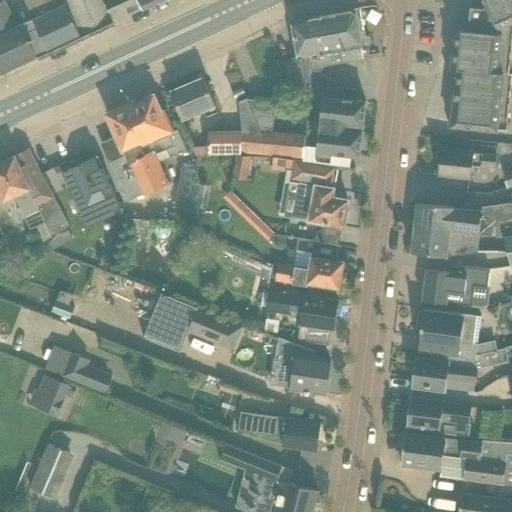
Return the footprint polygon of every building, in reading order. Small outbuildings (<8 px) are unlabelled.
[(24,0),(33,19),(22,24),(37,57),(115,21),(104,0),(24,0)] [(144,8),(140,0),(104,0),(115,21),(144,8)] [(469,18),(472,19),(470,30),(455,29),(454,40),(451,39),(449,57),(452,57),(451,68),(454,69),(448,125),(450,126),(497,132),(497,130),(506,131),(511,81),(511,74),(509,74),(511,45),(511,0),(484,0),(487,6),(482,8),(470,6),(469,18)] [(5,1),(0,3),(0,21),(12,46),(11,47),(19,65),(37,57),(22,24),(17,27),(5,1)] [(298,90),(313,87),(309,68),(307,56),(321,53),(315,17),(292,21),(298,56),(292,58),(298,90)] [(12,46),(0,21),(0,71),(1,74),(19,65),(11,47),(12,46)] [(359,156),(362,132),(342,129),(342,123),(363,126),(366,101),(338,98),(339,87),(336,87),(337,83),(337,82),(321,73),(324,68),(323,65),(309,68),(313,87),(310,99),(322,101),(317,147),(304,146),(302,160),(330,165),(331,153),(359,156)] [(171,91),(179,109),(183,120),(204,111),(206,117),(218,113),(203,77),(171,91)] [(178,130),(173,132),(163,110),(159,112),(150,92),(107,111),(127,156),(109,164),(116,180),(115,180),(124,198),(124,201),(143,193),(144,195),(168,185),(155,155),(166,150),(169,158),(187,150),(178,130)] [(308,116),(309,107),(246,99),(259,132),(271,133),(273,111),(308,116)] [(209,154),(241,153),(240,152),(302,157),(305,135),(271,133),(259,132),(208,132),(209,154)] [(38,210),(50,237),(70,228),(49,190),(40,173),(29,149),(0,162),(0,194),(3,201),(14,197),(23,217),(38,210)] [(439,174),(459,176),(471,177),(472,166),(495,169),(496,155),(442,149),(439,174)] [(93,157),(64,171),(72,189),(88,224),(119,210),(119,204),(115,195),(110,185),(108,179),(100,161),(96,163),(93,157)] [(332,197),(338,165),(330,165),(302,160),(293,160),(289,181),(300,183),(299,184),(293,217),(343,226),(348,200),(332,197)] [(417,203),(415,225),(440,228),(439,234),(449,235),(450,231),(480,235),(492,236),(495,217),(479,215),(479,217),(451,214),(452,207),(417,203)] [(478,252),(480,235),(450,231),(449,235),(439,234),(440,228),(415,225),(411,252),(447,256),(478,252)] [(310,268),(278,263),(275,280),(308,286),(308,283),(339,288),(343,262),(337,261),(339,245),(315,241),(315,240),(299,237),(296,249),(312,253),(312,256),(310,268)] [(224,247),(220,258),(268,280),(271,268),(224,247)] [(427,269),(422,300),(463,306),(464,297),(473,298),(474,286),(487,288),(489,271),(455,267),(455,273),(427,269)] [(307,326),(305,343),(326,346),(328,329),(334,329),(338,300),(272,291),(271,293),(263,292),(261,307),(269,308),(268,312),(301,317),(300,325),(307,326)] [(160,294),(144,338),(178,351),(180,351),(188,332),(206,339),(232,349),(242,326),(192,306),(160,294)] [(56,299),(51,310),(70,318),(74,307),(69,304),(56,299)] [(475,360),(477,344),(473,343),(476,315),(443,311),(423,309),(423,312),(419,311),(417,327),(421,327),(418,352),(463,358),(475,360)] [(273,348),(275,333),(253,331),(252,346),(273,348)] [(325,394),(330,359),(247,347),(244,367),(260,369),(260,371),(293,376),(291,389),(325,394)] [(72,353),(62,376),(105,393),(110,380),(83,370),(87,359),(72,353)] [(475,384),(477,367),(417,359),(415,370),(413,371),(412,378),(414,380),(413,385),(446,389),(447,381),(475,384)] [(412,399),(408,424),(440,429),(442,420),(469,424),(472,406),(412,399)] [(283,446),(297,448),(316,451),(321,422),(255,413),(252,433),(284,438),(283,446)] [(493,483),(503,485),(507,453),(511,453),(511,442),(481,440),(481,442),(405,432),(401,464),(441,469),(440,477),(493,483)] [(226,443),(219,459),(264,477),(254,511),(312,511),(318,490),(276,479),(282,466),(226,443)] [(30,488),(56,499),(74,456),(48,446),(30,488)] [(511,511),(511,498),(461,492),(458,511),(511,511)]
